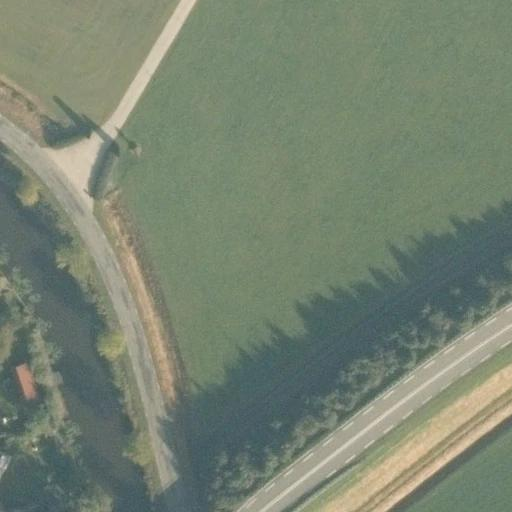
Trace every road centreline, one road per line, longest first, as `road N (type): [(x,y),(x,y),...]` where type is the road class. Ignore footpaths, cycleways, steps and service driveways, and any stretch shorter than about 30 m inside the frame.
road 1 (tertiary): [(179,511),(102,253),(66,191),(0,126)]
road 2 (primary): [(260,511),(511,322)]
